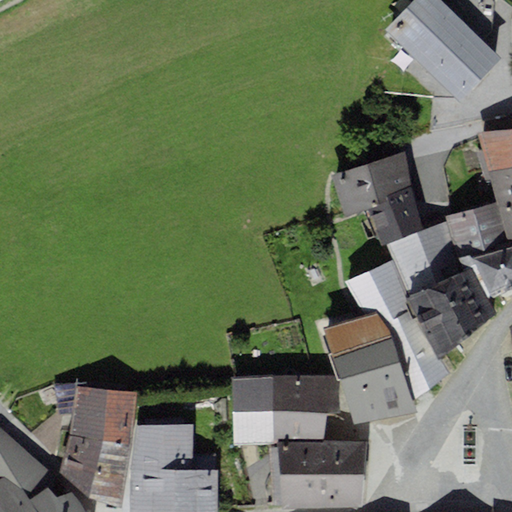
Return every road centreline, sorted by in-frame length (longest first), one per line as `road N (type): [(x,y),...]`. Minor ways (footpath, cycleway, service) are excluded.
road 1 (residential): [(472,366),(392,494),(392,511)]
road 2 (residential): [(498,511),(493,385),(472,366)]
